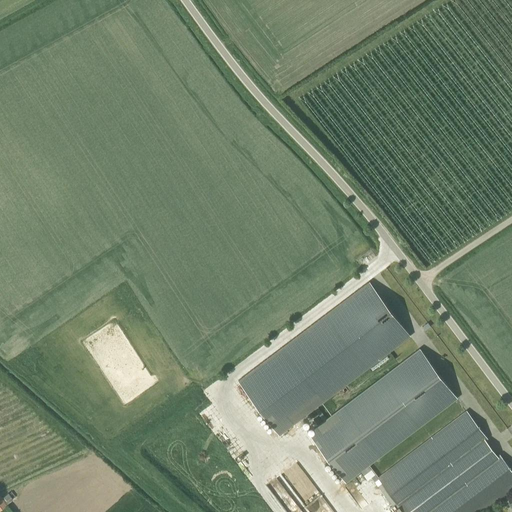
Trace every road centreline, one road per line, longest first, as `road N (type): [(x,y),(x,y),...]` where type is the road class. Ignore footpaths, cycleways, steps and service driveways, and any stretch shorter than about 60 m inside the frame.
road 1 (unclassified): [(417,280),(184,0)]
road 2 (unclassified): [(511,404),(417,280)]
